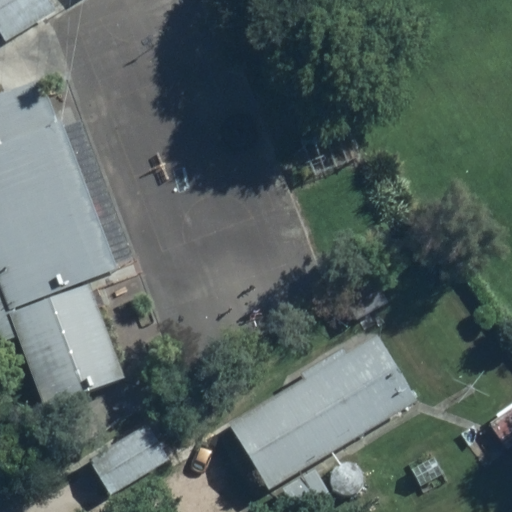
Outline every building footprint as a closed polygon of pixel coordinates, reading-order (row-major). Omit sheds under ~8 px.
[(56,7),(51,0),(0,0),(0,32),(4,40),(56,7)] [(0,336),(16,331),(43,403),(123,376),(87,278),(117,266),(115,262),(132,257),(80,120),(63,125),(60,117),(57,118),(40,76),(0,90),(0,336)] [(347,127),(302,144),(316,181),(291,190),(320,267),(384,243),(376,222),(387,217),(375,185),(369,187),(347,127)] [(307,511),(332,497),(311,463),(415,399),(377,332),(345,350),(342,344),(297,371),(301,377),(227,422),(268,490),(273,486),(288,511),(307,511)] [(511,442),(511,406),(489,421),(506,446),(511,442)] [(109,495),(168,460),(145,421),(85,456),(109,495)]
